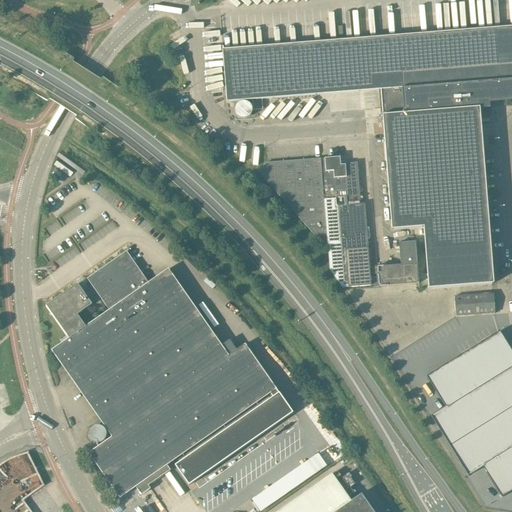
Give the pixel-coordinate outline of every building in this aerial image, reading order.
[(312,96),(397,89),(409,88),(409,89),(478,83),(511,80),(511,8),(222,31),(228,103),(312,96)] [(414,152),(482,146),(479,108),(489,108),(489,103),(511,100),(511,80),(478,83),(409,89),(409,88),(397,89),(381,91),(383,115),(411,113),(411,116),(412,118),(401,119),(399,121),(400,128),(402,130),(412,129),(413,136),(413,139),(414,152)] [(490,250),(482,146),(414,152),(413,139),(413,136),(412,129),(402,130),(400,128),(399,121),(401,119),(412,118),(411,116),(411,113),(383,115),(392,230),(420,227),(425,289),(493,283),(490,250)] [(320,159),(327,244),(329,269),(342,287),(371,285),(365,204),(360,204),(357,163),(345,163),(345,162),(340,162),(340,157),(320,159)] [(266,163),(257,171),(321,244),(327,244),(320,159),(266,163)] [(399,243),(401,265),(372,267),(372,274),(378,274),(379,288),(419,284),(415,242),(399,243)] [(167,465),(270,394),(273,398),(175,467),(189,486),(293,413),(245,345),(228,357),(168,270),(148,283),(126,251),(86,279),(94,289),(85,295),(77,284),(46,306),(68,339),(52,351),(112,437),(88,453),(120,498),(136,487),(141,495),(150,489),(148,485),(170,470),(167,465)] [(494,294),(455,297),(456,317),(495,314),(494,294)] [(511,350),(500,331),(427,377),(446,407),(431,416),(450,448),(468,476),(483,467),(502,497),(511,491),(511,350)] [(28,491),(41,488),(33,458),(31,459),(29,453),(0,461),(0,473),(22,468),(25,477),(24,477),(28,491)] [(260,511),(328,466),(320,453),(252,498),(260,511)] [(373,511),(361,494),(351,501),(330,470),(270,511),(373,511)]
